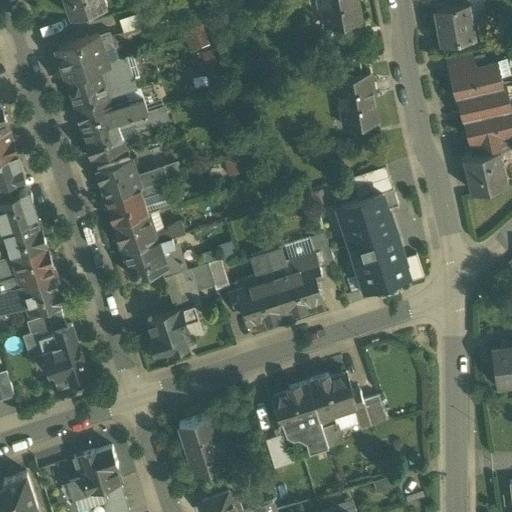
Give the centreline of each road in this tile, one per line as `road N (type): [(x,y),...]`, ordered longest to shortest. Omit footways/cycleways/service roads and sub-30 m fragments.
road 1 (residential): [(4,0),(135,399)]
road 2 (residential): [(135,399),(409,311),(455,287)]
road 3 (residential): [(397,0),(455,287)]
road 4 (residential): [(455,287),(455,511)]
road 5 (residential): [(0,445),(135,399)]
